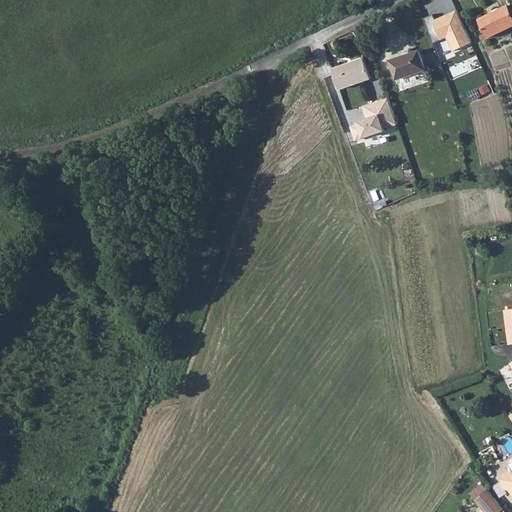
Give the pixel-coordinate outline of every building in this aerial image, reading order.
[(507,41),(511,38),(511,20),(507,10),(477,24),(485,42),(498,36),(501,42),(506,39),(507,41)] [(455,11),(431,22),(440,41),(445,38),(452,52),(470,44),(455,11)] [(384,57),(392,78),(421,68),(413,46),(384,57)] [(364,55),(334,66),(341,86),(372,76),(364,55)] [(511,472),(509,472),(503,476),(502,482),(505,487),(509,489),(511,492),(511,472)] [(506,511),(489,490),(476,501),(484,511),(506,511)]
